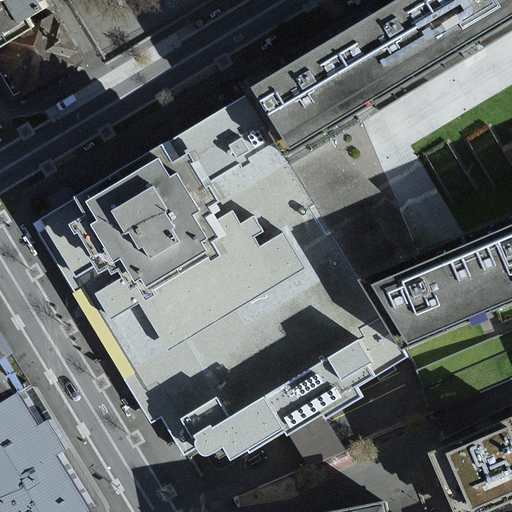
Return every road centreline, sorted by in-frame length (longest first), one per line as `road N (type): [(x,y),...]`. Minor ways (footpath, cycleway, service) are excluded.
road 1 (residential): [(279,0),(0,170)]
road 2 (residential): [(0,255),(152,511)]
road 3 (residential): [(194,511),(384,418),(423,380)]
